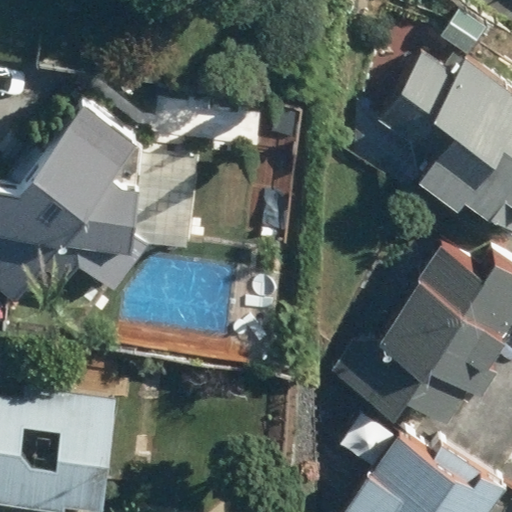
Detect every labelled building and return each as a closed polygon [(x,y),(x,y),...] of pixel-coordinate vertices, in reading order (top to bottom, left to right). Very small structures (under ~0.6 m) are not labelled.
[(511,198),(511,84),(461,51),(452,65),(405,35),(362,100),(412,132),(390,165),(442,200),(452,185),(475,201),(487,182),(511,198)] [(195,145),(124,141),(131,133),(82,89),(16,181),(0,179),(0,286),(14,297),(56,239),(131,242),(131,234),(189,238),(195,145)] [(477,258),(438,231),(370,332),(356,322),(323,371),(385,412),(404,385),(442,411),(465,378),(474,384),(488,363),(479,357),(511,307),(511,243),(495,232),(477,258)] [(0,491),(95,501),(106,396),(0,384),(0,491)] [(429,446),(392,422),(332,511),(480,511),(506,473),(439,430),(429,446)]
